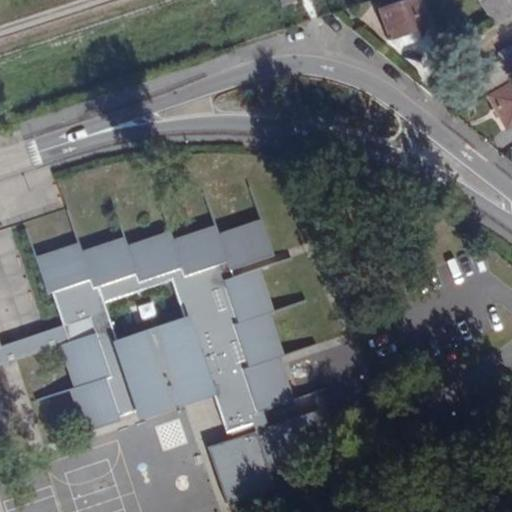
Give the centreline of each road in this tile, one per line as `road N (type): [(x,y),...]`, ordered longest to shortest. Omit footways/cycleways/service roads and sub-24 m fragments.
road 1 (tertiary): [(511,198),(403,103),(329,68),(275,66),(210,83),(74,130),(25,156)]
road 2 (tertiary): [(25,156),(219,125),(295,131),(380,152),(511,222)]
